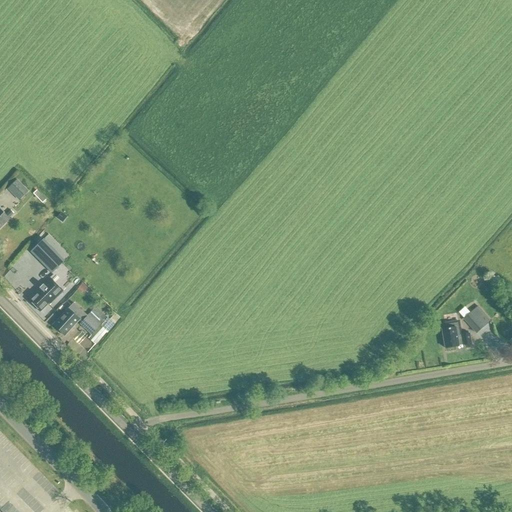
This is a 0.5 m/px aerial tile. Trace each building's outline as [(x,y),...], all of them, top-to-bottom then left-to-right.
[(7,189),(18,200),(28,191),(17,180),(7,189)] [(5,215),(0,209),(0,228),(9,219),(8,218),(5,215)] [(10,210),(5,215),(8,218),(14,213),(10,210)] [(62,222),(67,217),(61,212),(56,218),(62,222)] [(54,239),(62,232),(55,225),(48,232),(54,239)] [(43,239),(30,252),(51,274),(64,261),(43,239)] [(62,292),(50,278),(36,292),(37,293),(29,301),(40,312),(48,304),(49,305),(62,292)] [(85,291),(89,286),(85,282),(80,287),(85,291)] [(87,316),(73,303),(53,325),(64,335),(79,321),(81,323),(87,316)] [(79,324),(91,335),(88,339),(93,343),(104,330),(107,333),(114,324),(95,307),(87,316),(81,323),(79,324)] [(490,320),(478,307),(470,313),(482,327),(490,320)] [(470,313),(463,319),(475,333),(482,327),(470,313)] [(459,320),(444,323),(443,323),(444,329),(441,329),(444,348),(471,344),(470,333),(461,334),(459,320)]
